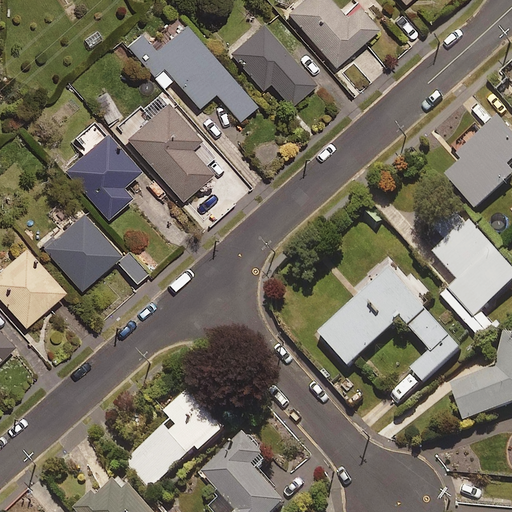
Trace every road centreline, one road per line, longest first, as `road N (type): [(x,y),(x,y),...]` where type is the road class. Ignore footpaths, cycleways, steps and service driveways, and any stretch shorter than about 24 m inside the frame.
road 1 (residential): [(511,7),(200,289)]
road 2 (residential): [(200,289),(398,504)]
road 3 (residential): [(200,289),(0,462)]
